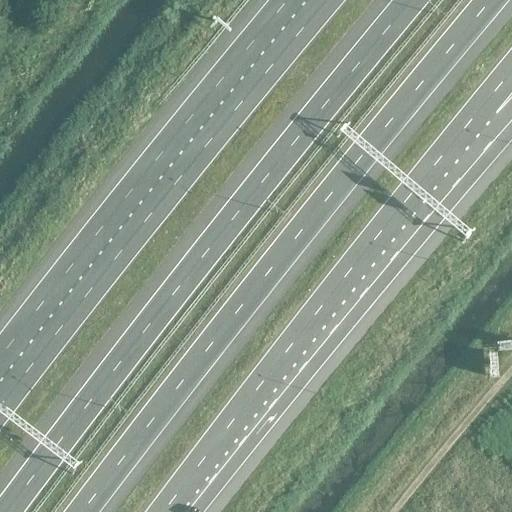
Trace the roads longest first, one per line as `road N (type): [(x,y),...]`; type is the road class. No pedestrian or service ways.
road 1 (motorway): [(78,511),(496,0)]
road 2 (motorway): [(411,0),(1,511)]
road 3 (motorway): [(162,511),(481,105)]
road 4 (motorway): [(301,0),(0,376)]
